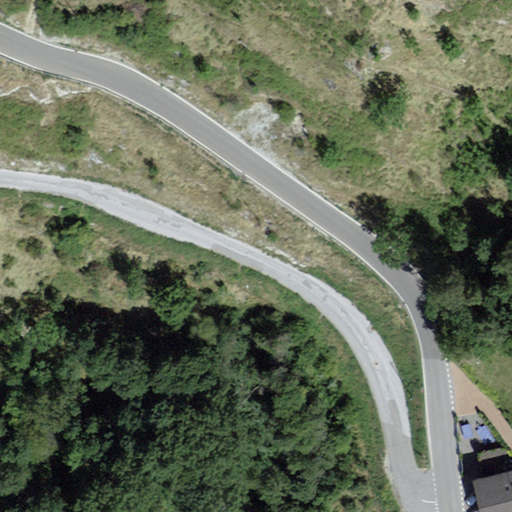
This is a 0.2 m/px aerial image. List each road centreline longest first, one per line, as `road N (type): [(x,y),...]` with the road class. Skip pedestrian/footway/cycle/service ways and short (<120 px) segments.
road 1 (tertiary): [(0,36),(141,89),(401,272),(426,313),(451,501)]
road 2 (unclassified): [(451,501),(412,492),(379,369),(350,322),(308,286),(133,208),(0,177)]
